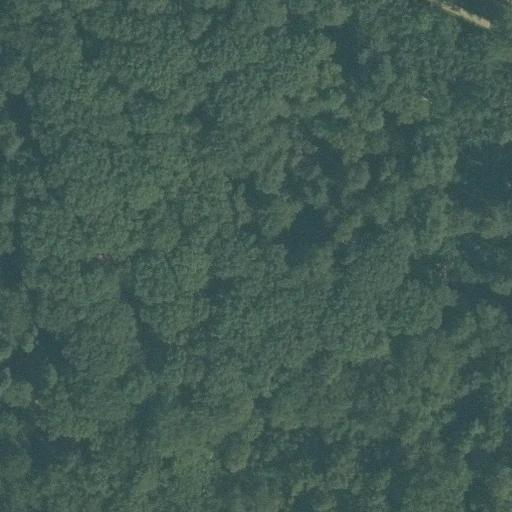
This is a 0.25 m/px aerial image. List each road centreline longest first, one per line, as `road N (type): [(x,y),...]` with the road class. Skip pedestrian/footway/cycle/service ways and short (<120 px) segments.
road 1 (track): [(511,277),(97,406),(0,479)]
road 2 (track): [(218,371),(232,511)]
